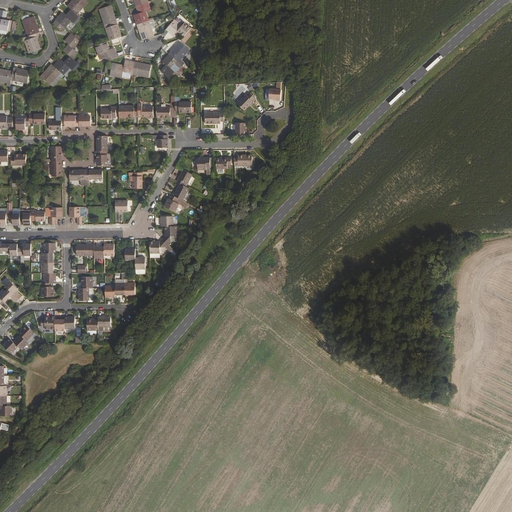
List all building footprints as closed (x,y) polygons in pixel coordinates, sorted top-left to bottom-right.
[(84,0),(73,0),(68,6),(72,10),(76,13),(86,1),(84,0)] [(147,2),(137,6),(139,13),(135,15),(138,24),(148,21),(145,11),(150,10),(147,2)] [(111,5),(100,9),(106,24),(117,21),(111,5)] [(76,13),(72,10),(66,16),(62,13),(56,20),(64,27),(70,20),(74,24),(80,17),(76,13)] [(23,20),(28,36),(34,34),(38,33),(33,17),(23,20)] [(10,20),(2,19),(0,29),(8,30),(10,20)] [(64,27),(56,20),(53,23),(61,30),(64,27)] [(174,35),(178,31),(184,36),(191,28),(185,22),(181,27),(174,20),(167,28),(162,34),(170,41),(174,35)] [(117,21),(106,24),(111,40),(122,36),(117,21)] [(148,21),(138,24),(143,39),(153,35),(148,21)] [(28,36),(24,37),(30,52),(40,49),(34,34),(28,36)] [(81,42),(72,34),(66,41),(70,44),(64,51),(71,57),(72,58),(78,52),(74,49),(81,42)] [(107,42),(96,45),(99,54),(100,53),(102,59),(106,58),(107,61),(117,57),(114,48),(110,50),(107,42)] [(181,42),(170,55),(183,66),(185,63),(181,59),(189,50),(181,42)] [(181,68),(183,66),(170,55),(164,62),(168,66),(163,72),(170,79),(180,68),(181,68)] [(62,59),(55,67),(60,71),(63,74),(69,66),(73,70),(79,64),(72,58),(71,57),(65,63),(62,59)] [(133,73),(135,63),(126,61),(125,66),(117,64),(114,63),(111,74),(115,75),(123,76),(124,71),(133,73)] [(151,66),(135,63),(133,73),(149,76),(151,66)] [(52,64),(41,76),(49,83),(60,71),(55,67),(52,64)] [(35,72),(14,68),(13,72),(12,79),(33,83),(35,72)] [(13,72),(0,69),(0,80),(11,83),(12,79),(13,72)] [(281,82),(277,83),(277,90),(269,89),(269,99),(276,99),(276,101),(280,101),(281,90),(281,82)] [(246,95),(237,104),(244,111),(256,99),(250,93),(246,96),(246,95)] [(191,102),(175,102),(175,111),(179,111),(179,116),(192,115),(191,102)] [(134,106),(119,106),(119,118),(134,118),(134,116),(138,116),(138,103),(134,103),(134,106)] [(153,118),(153,108),(142,108),(142,103),(138,103),(138,116),(138,117),(142,117),(149,117),(149,118),(153,118)] [(176,117),(175,111),(175,104),(171,104),(171,107),(157,107),(157,118),(161,118),(161,117),(171,116),(171,117),(176,117)] [(111,109),(101,109),(101,119),(112,119),(112,118),(116,118),(116,107),(111,107),(111,109)] [(224,113),(205,113),(206,124),(220,123),(220,121),(224,121),(224,113)] [(31,115),(29,115),(29,116),(29,123),(34,123),(34,125),(46,124),(46,115),(31,115)] [(84,115),(79,115),(79,120),(80,126),(91,126),(91,116),(84,116),(84,115)] [(9,116),(0,116),(0,127),(2,127),(2,128),(13,128),(13,117),(9,117),(9,116)] [(25,119),(16,119),(16,129),(26,129),(26,127),(29,127),(29,123),(29,116),(25,116),(25,119)] [(76,116),(65,116),(65,126),(80,126),(79,120),(76,120),(76,116)] [(236,123),(236,134),(247,134),(247,130),(245,130),(246,123),(236,123)] [(168,148),(168,135),(160,135),(155,135),(155,139),(158,139),(158,148),(168,148)] [(107,136),(98,136),(98,140),(97,141),(97,151),(104,151),(108,151),(107,136)] [(62,146),(51,146),(52,161),(62,161),(62,146)] [(0,161),(8,161),(8,151),(0,150),(0,161)] [(104,151),(97,151),(97,166),(107,165),(107,155),(104,155),(104,151)] [(15,156),(11,156),(11,165),(26,165),(26,162),(26,154),(15,154),(15,156)] [(234,157),(234,166),(252,165),(255,165),(255,161),(252,161),(252,157),(245,157),(245,155),(238,155),(238,157),(234,157)] [(210,158),(206,158),(206,159),(197,160),(197,170),(206,170),(206,173),(210,173),(210,158)] [(231,158),(227,158),(227,159),(220,159),(216,159),(216,172),(217,173),(222,173),(223,172),(223,169),(227,169),(227,165),(231,165),(231,158)] [(62,161),(52,161),(52,177),(62,177),(62,161)] [(85,170),(70,170),(70,180),(81,180),(81,186),(85,186),(85,170)] [(89,186),(89,179),(103,179),(103,170),(97,170),(85,170),(85,186),(89,186)] [(183,170),(177,182),(180,184),(184,185),(185,183),(187,184),(192,175),(183,170)] [(141,173),(133,173),(133,177),(132,177),(132,189),(142,189),(142,177),(141,177),(141,173)] [(184,185),(180,184),(174,196),(182,200),(189,188),(184,185)] [(180,205),(182,200),(174,196),(170,194),(168,198),(169,199),(167,202),(166,202),(164,206),(175,212),(179,204),(180,205)] [(128,201),(116,201),(116,211),(128,211),(128,201)] [(63,207),(52,207),(52,217),(50,217),(50,225),(55,225),(55,217),(63,217),(63,207)] [(84,207),(70,207),(70,217),(78,217),(78,224),(82,224),(82,217),(84,217),(84,207)] [(7,213),(0,213),(0,225),(7,225),(7,217),(10,217),(9,209),(7,209),(7,213)] [(13,209),(9,209),(10,217),(13,217),(13,225),(20,225),(20,213),(13,213),(13,209)] [(23,209),(20,209),(20,213),(20,225),(31,225),(31,217),(31,213),(23,213),(23,210),(23,209)] [(36,209),(31,209),(31,213),(31,217),(36,217),(36,222),(45,221),(45,212),(36,212),(36,209)] [(161,217),(161,226),(165,226),(173,226),(173,217),(161,217)] [(173,226),(165,226),(165,236),(162,239),(168,244),(171,242),(171,236),(176,236),(176,226),(173,226)] [(160,241),(150,242),(150,253),(160,253),(160,247),(166,247),(170,252),(173,249),(168,244),(162,239),(160,241)] [(44,243),(44,253),(53,253),(56,253),(56,243),(44,243)] [(17,244),(10,244),(10,251),(10,256),(21,256),(21,248),(18,248),(17,244)] [(31,244),(24,244),(24,248),(21,248),(21,256),(31,256),(31,253),(31,244)] [(94,244),(85,245),(85,256),(94,256),(94,247),(94,244)] [(114,244),(104,245),(104,247),(104,256),(114,256),(114,244)] [(85,245),(76,245),(76,256),(85,256),(85,245)] [(104,247),(94,247),(94,256),(94,259),(104,259),(104,256),(104,247)] [(135,249),(126,249),(126,260),(135,260),(135,258),(135,249)] [(44,253),(42,253),(42,263),(53,263),(53,253),(44,253)] [(145,258),(135,258),(135,260),(136,269),(145,269),(145,258)] [(53,263),(42,263),(42,273),(45,273),(53,273),(53,263)] [(53,273),(45,273),(45,283),(50,283),(56,283),(56,273),(53,273)] [(93,278),(81,278),(82,288),(93,288),(93,278)] [(10,280),(5,285),(8,289),(18,298),(21,295),(16,290),(18,289),(10,280)] [(45,283),(42,283),(43,296),(54,296),(54,286),(50,286),(50,283),(45,283)] [(125,283),(115,283),(115,286),(115,294),(125,294),(125,283)] [(136,283),(125,283),(125,294),(136,294),(136,283)] [(115,286),(106,286),(105,288),(106,297),(115,297),(115,294),(115,286)] [(82,288),(79,288),(79,301),(93,300),(93,288),(82,288)] [(8,289),(0,297),(5,302),(10,297),(15,301),(18,298),(8,289)] [(0,304),(1,304),(6,310),(10,307),(5,302),(0,297),(0,304)] [(75,317),(65,317),(65,320),(65,329),(75,329),(75,317)] [(110,317),(98,317),(98,319),(98,327),(111,327),(110,317)] [(45,319),(42,319),(42,327),(46,327),(46,329),(55,329),(55,320),(55,318),(45,318),(45,319)] [(98,319),(88,319),(88,331),(98,331),(98,327),(98,319)] [(65,320),(55,320),(55,329),(55,331),(65,331),(65,329),(65,320)] [(26,326),(19,333),(21,335),(27,341),(34,334),(26,326)] [(21,335),(14,342),(18,346),(22,350),(29,343),(27,341),(21,335)] [(14,342),(10,338),(3,345),(11,353),(18,346),(14,342)] [(7,406),(1,406),(1,416),(12,416),(12,406),(7,406)]
